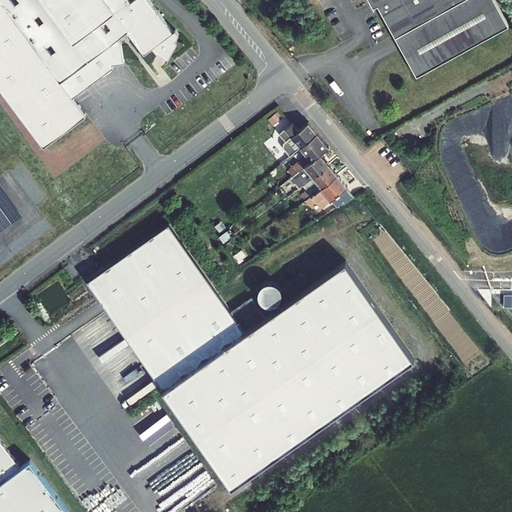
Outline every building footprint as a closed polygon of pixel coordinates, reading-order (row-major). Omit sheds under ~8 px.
[(0,0),(0,86),(45,147),(87,115),(0,0)] [(495,0),(369,0),(374,7),(378,5),(418,76),(509,24),(495,0)] [(302,145),(318,132),(309,120),(299,129),(293,121),(279,133),(286,140),(284,142),(284,147),(290,155),(302,146),(302,145)] [(302,145),(302,146),(309,154),(286,173),(290,178),(296,174),(295,173),(320,152),(321,153),(330,146),(323,138),(318,132),(302,145)] [(321,153),(320,152),(295,173),(296,174),(290,178),(298,190),(305,185),(307,183),(330,164),(321,153)] [(280,154),(269,164),(273,169),(282,162),(285,160),(280,154)] [(285,160),(282,162),(286,167),(294,161),(290,156),(285,160)] [(307,183),(305,185),(313,194),(318,191),(338,173),(330,164),(307,183)] [(318,191),(313,194),(306,199),(310,204),(317,199),(322,206),(337,194),(342,200),(352,192),(347,186),(349,185),(338,173),(318,191)] [(245,332),(168,221),(86,278),(229,485),(416,359),(339,264),(245,332)] [(272,297),(274,285),(256,281),(253,293),(272,297)] [(0,511),(71,511),(31,457),(21,464),(1,437),(0,436),(0,511)]
